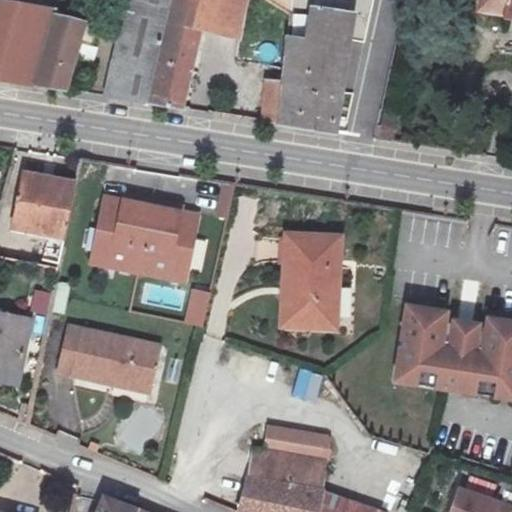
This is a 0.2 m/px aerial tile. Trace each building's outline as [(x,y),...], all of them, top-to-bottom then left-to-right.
[(0,0),(0,78),(36,85),(56,15),(57,13),(6,2),(6,0),(0,0)] [(131,0),(108,96),(152,102),(173,0),(131,0)] [(241,39),(248,0),(173,0),(152,102),(183,108),(200,29),(241,39)] [(289,41),(285,81),(280,123),(334,131),(351,12),(346,11),(347,0),(316,0),(310,44),(289,41)] [(511,0),(477,0),(476,12),(504,16),(504,19),(511,20),(511,0)] [(98,27),(56,15),(36,85),(67,89),(80,43),(92,46),(98,27)] [(280,123),(285,81),(268,79),(263,120),(280,123)] [(64,239),(76,182),(24,173),(13,229),(64,239)] [(227,218),(235,186),(224,184),(216,215),(227,218)] [(123,191),(121,198),(132,201),(133,193),(123,191)] [(132,201),(121,198),(103,195),(90,267),(189,285),(202,214),(186,211),(175,210),(176,202),(133,193),(132,201)] [(187,204),(176,202),(175,210),(186,211),(187,204)] [(284,237),(282,282),(295,282),(293,327),(336,328),(339,238),(284,237)] [(295,282),(282,282),(280,326),(293,327),(295,282)] [(53,313),(64,315),(70,285),(58,283),(53,313)] [(190,288),(183,324),(204,328),(211,293),(190,288)] [(35,291),(30,312),(47,316),(52,294),(35,291)] [(447,312),(408,306),(395,381),(511,399),(511,322),(489,319),(487,329),(479,327),(479,325),(454,321),(450,350),(441,348),(447,312)] [(0,365),(19,369),(28,319),(0,313),(0,365)] [(156,348),(65,328),(54,374),(93,382),(94,377),(147,388),(156,348)] [(19,369),(0,365),(0,371),(18,375),(19,369)] [(316,511),(319,493),(324,463),(250,450),(247,479),(237,511),(316,511)] [(511,511),(511,506),(459,489),(451,511),(511,511)] [(371,511),(319,493),(316,511),(371,511)] [(138,511),(102,497),(96,511),(138,511)]
